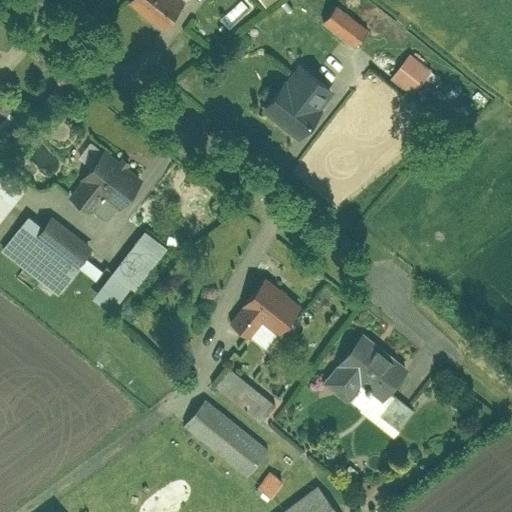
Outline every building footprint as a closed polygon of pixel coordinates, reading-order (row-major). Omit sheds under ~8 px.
[(123,0),(122,3),(161,31),(181,3),(176,0),(123,0)] [(335,2),(318,26),(353,50),(369,26),(335,2)] [(403,56),(386,81),(409,98),(427,72),(403,56)] [(297,70),(282,90),(279,87),(258,115),(295,143),(316,115),(297,101),(312,82),(297,70)] [(84,218),(98,199),(114,211),(138,179),(101,152),(63,202),(84,218)] [(6,170),(0,177),(0,211),(23,183),(6,170)] [(25,217),(0,247),(0,251),(50,293),(77,260),(25,217)] [(107,277),(131,295),(163,251),(139,233),(107,277)] [(262,350),(272,336),(276,338),(299,307),(257,276),(234,308),(239,311),(228,325),(262,350)] [(356,337),(319,385),(344,404),(356,387),(377,403),(401,371),(356,337)] [(230,356),(208,387),(261,424),(283,393),(230,356)] [(366,399),(355,413),(390,440),(411,412),(390,396),(380,409),(366,399)] [(199,398),(177,427),(244,479),(267,450),(199,398)] [(254,492),(265,501),(278,485),(266,476),(254,492)] [(328,511),(311,489),(281,511),(328,511)]
